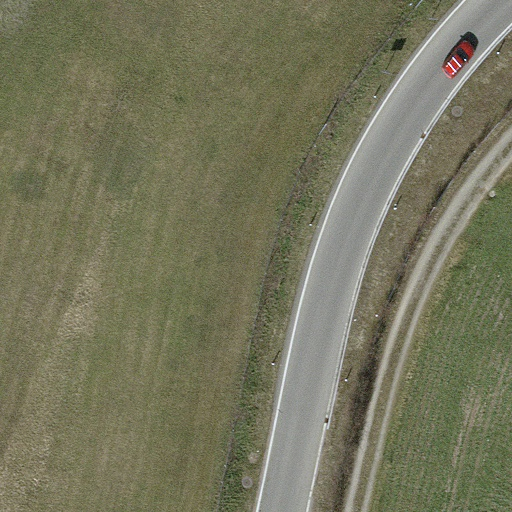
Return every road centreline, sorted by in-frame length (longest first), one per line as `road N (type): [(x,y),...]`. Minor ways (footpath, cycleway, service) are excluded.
road 1 (trunk): [(284,511),(324,314),(360,206),(413,106),(504,0)]
road 2 (track): [(511,146),(432,263),(387,376),(356,511)]
